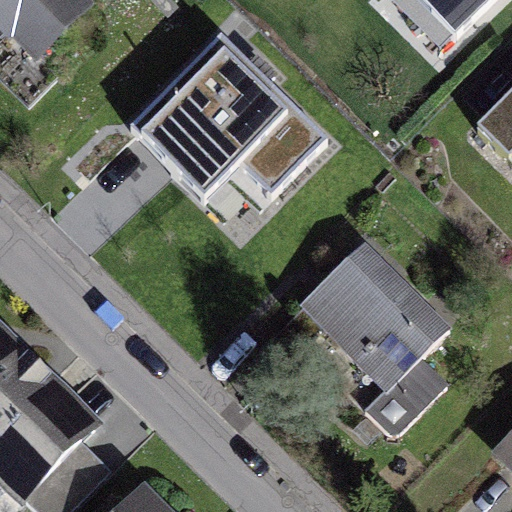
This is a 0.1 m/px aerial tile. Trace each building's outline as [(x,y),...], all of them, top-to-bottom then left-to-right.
[(0,0),(0,41),(37,78),(95,21),(74,0),(0,0)] [(418,0),(456,41),(495,0),(418,0)] [(259,68),(227,37),(138,126),(194,182),(229,147),(279,196),(333,142),(259,68)] [(390,276),(371,258),(310,325),(395,402),(456,335),(390,276)] [(0,480),(23,500),(106,408),(42,351),(0,313),(0,480)] [(511,449),(497,464),(511,479),(511,449)] [(192,511),(163,483),(133,511),(192,511)]
